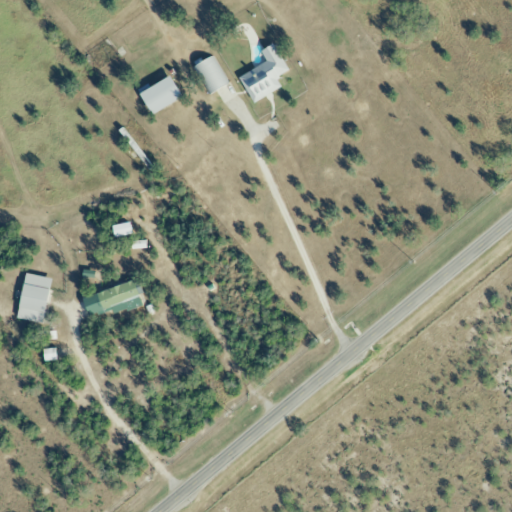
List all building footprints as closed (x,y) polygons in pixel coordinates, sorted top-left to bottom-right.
[(236,77),(249,103),(279,88),(273,78),(285,71),(271,44),(257,51),(263,63),(236,77)] [(205,95),(215,91),(221,103),(231,98),(211,54),(191,64),(205,95)] [(147,116),(179,99),(167,76),(135,93),(147,116)] [(48,278),(21,274),(14,320),(41,324),(48,278)] [(98,311),(136,298),(130,281),(92,294),(98,311)]
